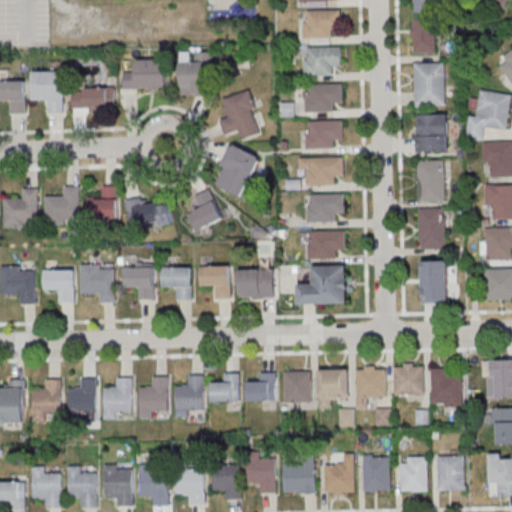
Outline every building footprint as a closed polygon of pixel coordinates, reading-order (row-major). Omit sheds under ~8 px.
[(414,0),(415,11),(440,11),(440,0),(414,0)] [(342,10),(305,10),(305,41),(332,41),(332,30),(342,30),(342,10)] [(413,53),(437,53),(437,18),(413,18),(413,53)] [(342,66),(342,47),(303,47),(303,75),(333,75),(333,66),(342,66)] [(511,51),(504,57),(508,63),(501,67),(511,84),(511,51)] [(168,60),(135,60),(135,72),(124,72),(124,89),(168,89),(168,60)] [(415,107),(446,107),(446,62),(415,62),(415,107)] [(181,63),(181,96),(215,96),(215,63),(181,63)] [(64,113),(65,72),(32,72),(32,102),(48,102),(48,112),(64,113)] [(0,81),(0,102),(11,102),(11,114),(27,114),(27,81),(0,81)] [(343,83),(305,83),(305,111),(334,111),(334,103),(343,103),(343,83)] [(74,109),(116,109),(116,87),(74,87),(74,109)] [(223,98),(229,118),(221,120),(225,135),(240,130),(243,138),(262,132),(250,90),(223,98)] [(511,102),(511,94),(480,91),(477,116),(470,114),(467,137),(485,139),(486,128),(508,131),(511,102)] [(418,114),(418,153),(449,153),(449,114),(418,114)] [(308,148),(335,148),(335,140),(344,140),(344,120),(308,120),(308,148)] [(511,176),(511,141),(484,142),(484,168),(492,168),(492,176),(511,176)] [(246,197),(261,154),(231,144),(216,186),(246,197)] [(345,156),(303,156),(303,185),(335,185),(335,175),(345,175),(345,156)] [(418,163),(418,202),(446,202),(446,163),(418,163)] [(511,218),(511,184),(486,185),(486,208),(493,208),(493,219),(511,218)] [(89,197),(89,219),(119,220),(120,187),(103,186),(103,197),(89,197)] [(81,187),(66,187),(66,197),(47,197),(47,224),(81,224),(81,187)] [(199,209),(187,215),(196,233),(225,218),(210,189),(193,198),(199,209)] [(39,190),(24,190),(24,199),(5,199),(6,227),(39,226),(39,190)] [(336,221),(336,212),(346,212),(346,194),(307,194),(307,221),(336,221)] [(130,202),(130,225),(173,225),(173,202),(130,202)] [(420,209),(420,249),(447,249),(447,209),(420,209)] [(511,227),(484,228),(484,260),(511,259),(511,227)] [(346,230),(309,230),(309,258),(337,258),(337,249),(346,249),(346,230)] [(448,260),(423,260),(423,302),(448,302),(448,260)] [(82,265),(82,293),(102,293),(102,303),(117,303),(117,265),(82,265)] [(201,265),(201,287),(216,287),(216,298),(232,298),(232,265),(201,265)] [(298,303),(349,303),(349,265),(312,265),(312,283),(298,283),(298,303)] [(2,267),(2,294),(22,294),(22,305),(36,305),(36,267),(2,267)] [(126,288),(140,288),(140,300),(155,300),(155,267),(126,267),(126,288)] [(193,267),(163,267),(163,288),(178,288),(178,299),(193,299),(193,267)] [(511,299),(511,267),(486,268),(486,300),(511,299)] [(239,297),(275,297),(275,269),(239,269),(239,297)] [(44,270),(44,291),(60,291),(60,303),(75,303),(75,270),(44,270)] [(511,396),(511,359),(495,359),(495,397),(511,396)] [(387,397),(387,365),(357,366),(357,408),(366,408),(366,397),(387,397)] [(424,395),(424,365),(395,365),(395,395),(424,395)] [(350,397),(350,368),(319,368),(319,407),(332,407),(332,397),(350,397)] [(432,369),(432,406),(463,406),(463,376),(450,376),(450,369),(432,369)] [(312,402),(312,371),(285,371),(285,402),(312,402)] [(276,400),(276,372),(258,372),(258,381),(248,381),(248,400),(276,400)] [(241,401),(241,373),(223,373),(223,382),(212,382),(212,401),(241,401)] [(177,385),(177,417),(193,417),(193,410),(205,410),(206,375),(187,375),(187,385),(177,385)] [(150,386),(140,386),(140,418),(160,418),(160,408),(170,408),(170,376),(150,376),(150,386)] [(105,387),(105,419),(119,418),(118,410),(134,410),(133,377),(115,377),(115,387),(105,387)] [(98,378),(81,378),(81,388),(70,388),(70,412),(98,412),(98,378)] [(47,422),(47,414),(62,414),(62,379),(46,379),(46,389),(34,389),(34,422),(47,422)] [(0,423),(25,423),(25,380),(8,380),(8,388),(0,388),(0,423)] [(393,425),(393,407),(377,407),(377,425),(393,425)] [(511,407),(489,407),(489,424),(497,424),(497,444),(511,443),(511,407)] [(278,493),(278,458),(261,458),(261,451),(249,451),(249,483),(261,483),(261,493),(278,493)] [(355,452),(345,453),(345,463),(326,463),(326,495),(355,495),(355,452)] [(392,491),(392,453),(364,453),(364,491),(392,491)] [(467,490),(466,454),(439,454),(439,490),(467,490)] [(511,455),(490,456),(491,485),(500,484),(500,495),(511,495),(511,455)] [(429,491),(429,456),(402,456),(402,491),(429,491)] [(317,493),(317,457),(284,458),(284,493),(317,493)] [(135,506),(135,464),(107,464),(107,495),(116,495),(116,506),(135,506)] [(159,472),(159,464),(142,464),(142,494),(152,494),(152,505),(171,505),(171,472),(159,472)] [(214,464),(214,489),(224,489),(224,498),(242,498),(242,464),(214,464)] [(64,507),(64,473),(55,473),(55,466),(36,466),(36,497),(45,497),(45,507),(64,507)] [(70,466),(70,496),(80,496),(80,507),(99,507),(99,474),(89,474),(89,466),(70,466)] [(178,493),(188,493),(188,502),(206,503),(207,469),(178,469),(178,493)] [(0,480),(0,507),(28,507),(28,481),(0,480)]
